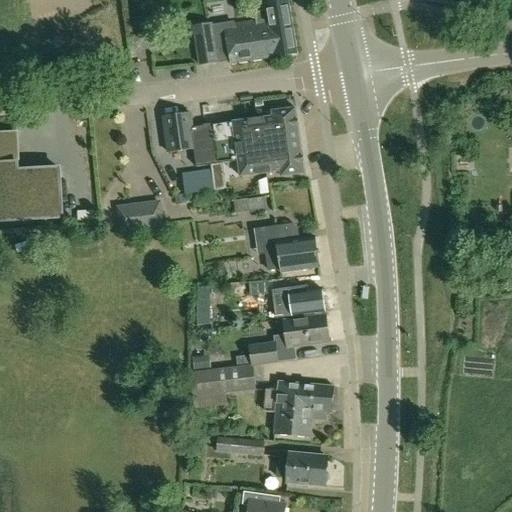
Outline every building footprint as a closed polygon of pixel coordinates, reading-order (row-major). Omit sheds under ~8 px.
[(271,19),(244,24),(251,62),(298,52),(288,1),(268,5),(271,19)] [(141,17),(142,28),(154,27),(153,15),(141,17)] [(251,62),(244,24),(229,27),(228,25),(214,28),(213,25),(196,29),(203,67),(221,64),(220,59),(232,57),(233,65),(251,62)] [(196,149),(195,149),(197,167),(239,162),(241,177),(282,172),(283,177),(306,174),(297,109),(274,112),(274,117),(235,122),(235,121),(205,125),(205,126),(194,128),(196,149)] [(169,152),(195,149),(196,149),(194,128),(192,113),(165,117),(169,152)] [(0,133),(0,222),(62,219),(59,168),(19,170),(17,133),(0,133)] [(187,195),(227,189),(224,166),(184,171),(187,195)] [(260,181),(261,194),(270,193),(268,177),(260,181)] [(151,228),(148,205),(120,209),(123,232),(151,228)] [(268,255),(270,270),(282,269),(283,273),(320,268),(317,238),(301,240),(300,228),(295,225),(265,228),(254,230),(258,256),(268,255)] [(274,294),(273,281),(250,282),(251,295),(274,294)] [(198,287),(197,325),(211,325),(211,287),(198,287)] [(291,289),(279,291),(280,301),(283,319),(326,314),(323,291),(307,293),(307,287),(291,289)] [(330,342),(327,317),(285,322),(287,335),(274,337),(274,343),(250,346),(253,366),(277,363),(276,349),(330,342)] [(210,357),(193,359),(195,370),(211,369),(210,357)] [(238,367),(247,366),(246,357),(237,358),(238,367)] [(227,395),(257,391),(254,367),(192,372),(195,398),(197,410),(228,407),(227,395)] [(281,383),(280,392),(268,391),(266,412),(278,413),(276,435),(312,438),(313,420),(327,422),(328,413),(332,414),(334,388),(281,383)] [(265,443),(218,439),(217,454),(264,458),(265,443)] [(292,459),(279,459),(275,479),(290,481),(289,483),(326,487),(329,458),(292,454),(292,459)] [(285,511),(287,504),(279,502),(279,499),(244,494),(242,510),(249,511),(285,511)]
